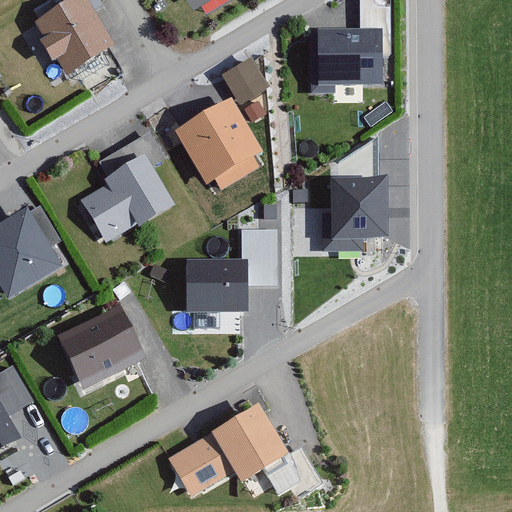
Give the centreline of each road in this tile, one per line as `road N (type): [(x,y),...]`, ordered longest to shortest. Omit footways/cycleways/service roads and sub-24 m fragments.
road 1 (residential): [(10,511),(429,269)]
road 2 (residential): [(306,0),(0,179)]
road 3 (residential): [(429,269),(429,0)]
road 4 (residential): [(440,511),(429,269)]
